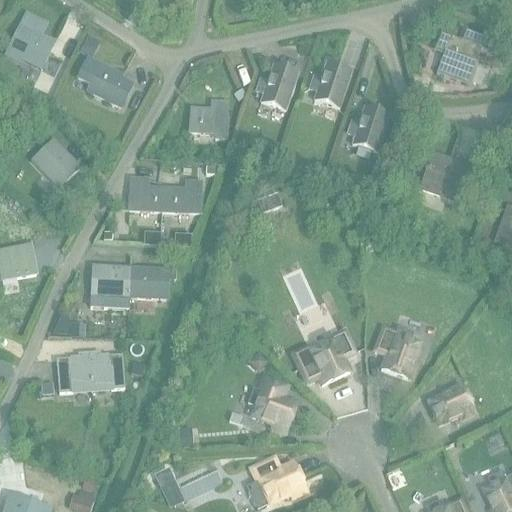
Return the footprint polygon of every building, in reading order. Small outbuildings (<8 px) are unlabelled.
[(40,23),(26,16),(6,57),(19,64),(21,61),(42,72),(55,46),(33,35),(40,23)] [(444,54),(435,76),(467,88),(481,52),(487,55),(491,43),(466,33),(462,44),(440,36),(435,50),(444,54)] [(96,50),(83,44),(78,55),(91,62),(96,50)] [(120,82),(122,79),(87,62),(78,80),(91,87),(88,93),(121,110),(132,88),(120,82)] [(317,93),(314,102),(339,111),(351,74),(327,66),(321,82),(314,79),(310,91),(317,93)] [(264,95),(261,105),(286,113),(298,76),(273,68),(268,84),(260,81),(257,93),(264,95)] [(241,91),(233,97),(238,104),(246,98),(241,91)] [(189,135),(216,137),(215,142),(225,143),(227,106),(211,105),(211,112),(191,111),(189,135)] [(355,138),(352,147),(377,156),(389,119),(364,110),(359,126),(351,124),(347,135),(355,138)] [(9,139),(0,147),(0,151),(6,158),(18,148),(9,139)] [(53,143),(32,163),(58,191),(80,171),(53,143)] [(433,158),(432,160),(421,155),(416,170),(427,174),(421,191),(460,204),(472,171),(433,158)] [(489,161),(474,156),(471,166),(485,172),(489,161)] [(164,215),(165,191),(147,190),(147,182),(131,181),(129,213),(164,215)] [(165,191),(164,215),(199,216),(201,185),(186,184),(185,192),(165,191)] [(279,198),(262,203),(266,213),(283,208),(279,198)] [(34,211),(26,217),(31,225),(40,218),(34,211)] [(511,212),(509,211),(503,229),(511,232),(511,212)] [(511,232),(503,229),(497,245),(511,250),(511,232)] [(103,235),(103,243),(111,243),(112,235),(103,235)] [(0,253),(0,276),(14,274),(16,281),(36,277),(30,247),(0,253)] [(318,261),(303,266),(303,271),(318,270),(318,261)] [(128,314),(129,299),(131,271),(93,269),(91,312),(128,314)] [(175,274),(168,273),(131,271),(129,299),(167,301),(168,284),(175,285),(175,274)] [(69,340),(84,340),(84,327),(69,327),(69,340)] [(380,372),(409,383),(415,369),(411,367),(419,347),(409,343),(412,336),(398,330),(396,336),(383,331),(374,354),(385,358),(380,372)] [(314,365),(300,371),(306,386),(317,380),(321,388),(349,375),(343,361),(354,356),(343,334),(331,340),(328,335),(314,341),(318,348),(309,353),(314,365)] [(243,349),(233,343),(228,352),(238,358),(243,349)] [(257,355),(248,365),(257,375),(267,365),(257,355)] [(59,396),(91,394),(89,356),(79,357),(79,361),(56,363),(59,396)] [(89,356),(91,394),(124,391),(122,357),(99,359),(98,356),(89,356)] [(132,376),(143,380),(146,371),(135,367),(132,376)] [(255,409),(251,419),(272,426),(271,430),(285,435),(296,406),(282,401),(286,389),(263,381),(258,394),(253,392),(247,407),(255,409)] [(41,397),(53,396),(52,386),(40,387),(41,397)] [(473,416),(460,387),(442,396),(443,398),(428,405),(438,428),(459,419),(460,422),(473,416)] [(192,434),(185,436),(187,444),(194,443),(192,434)] [(251,487),(246,490),(256,511),(258,511),(269,507),(290,497),(291,500),(305,494),(291,466),(278,472),(273,462),(251,472),(257,485),(251,487)] [(167,472),(154,478),(161,493),(174,487),(167,472)] [(216,472),(181,489),(187,502),(222,485),(216,472)] [(511,511),(511,476),(506,480),(503,475),(489,481),(493,488),(484,493),(492,511),(511,511)] [(95,484),(85,480),(81,491),(92,494),(95,484)] [(67,511),(90,511),(93,505),(90,504),(92,498),(83,495),(81,501),(72,498),(67,511)] [(46,511),(9,499),(4,511),(46,511)] [(428,511),(465,511),(461,503),(449,509),(445,511),(441,504),(427,510),(428,511)]
